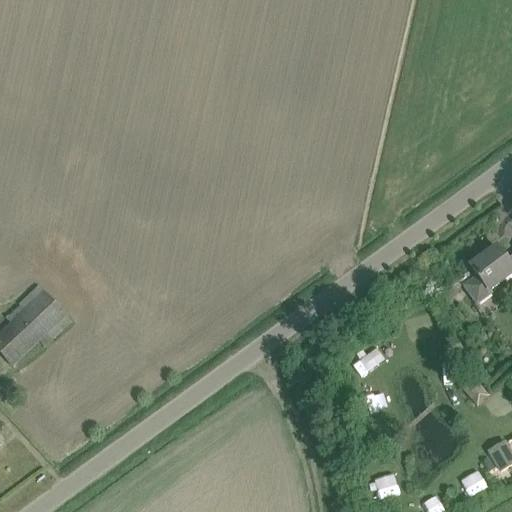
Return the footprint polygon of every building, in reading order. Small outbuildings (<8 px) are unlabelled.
[(511,257),(506,262),(497,249),(470,269),(477,277),(463,288),(477,307),(493,295),(490,291),(511,275),(511,257)] [(71,323),(57,308),(38,288),(19,306),(25,312),(0,334),(0,354),(12,367),(46,335),(52,341),(71,323)] [(356,366),(365,378),(385,360),(376,349),(356,366)] [(486,404),(495,419),(511,409),(503,394),(486,404)] [(486,452),(498,473),(498,474),(511,465),(511,454),(505,441),(501,444),(492,448),(486,452)] [(480,470),(464,481),(475,498),(491,488),(480,470)] [(380,497),(398,495),(396,475),(378,477),(380,497)] [(426,511),(447,511),(439,497),(423,505),(426,511)]
